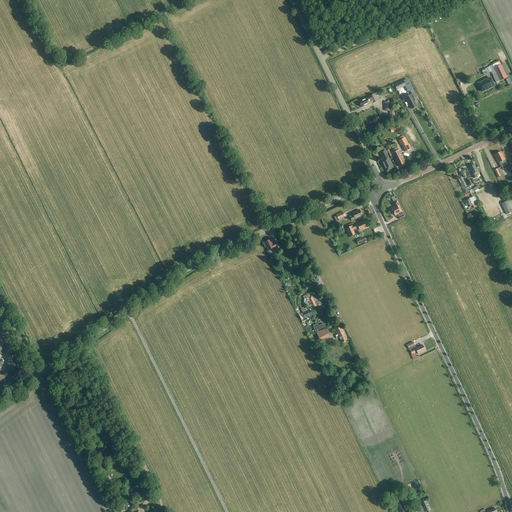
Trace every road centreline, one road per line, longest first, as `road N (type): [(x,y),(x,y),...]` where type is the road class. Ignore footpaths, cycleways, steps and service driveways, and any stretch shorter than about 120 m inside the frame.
road 1 (tertiary): [(35,377),(202,260),(369,186)]
road 2 (tertiary): [(509,511),(373,196)]
road 3 (unclassified): [(378,181),(286,0)]
road 4 (track): [(83,341),(160,511)]
road 5 (tertiary): [(383,188),(511,127)]
